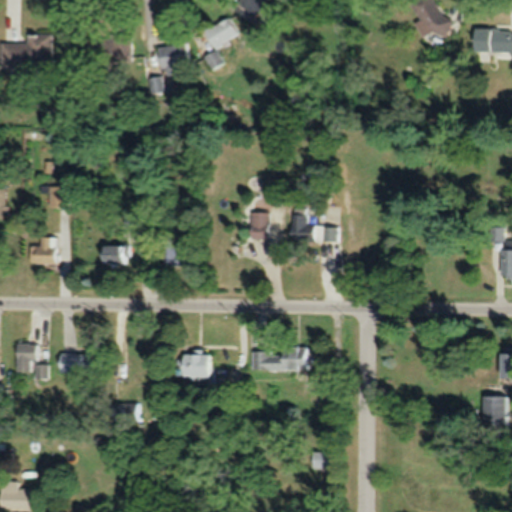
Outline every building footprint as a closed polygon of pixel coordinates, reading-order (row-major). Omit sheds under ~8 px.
[(266,0),(238,0),(232,9),(251,22),(266,0)] [(415,24),(422,36),(434,30),(437,36),(451,28),(435,0),(410,0),(409,1),(421,21),(415,24)] [(213,50),(203,55),(211,70),(224,63),(215,47),(238,35),(229,18),(203,32),(213,50)] [(511,56),(511,31),(475,30),(474,55),(511,56)] [(53,33),(27,33),(27,42),(1,42),(1,68),(53,68),(53,33)] [(81,58),(116,58),(116,38),(81,38),(81,58)] [(157,46),(161,75),(178,73),(177,65),(191,63),(188,43),(157,46)] [(319,223),(310,223),(310,208),(293,208),(293,240),(319,240),(319,223)] [(272,211),(251,211),(251,238),(272,238),(272,211)] [(340,226),(323,226),(323,240),(340,240),(340,226)] [(32,245),(32,261),(57,261),(57,235),(41,235),(41,245),(32,245)] [(188,252),(180,252),(180,239),(159,239),(159,265),(188,265),(188,252)] [(103,260),(125,260),(125,243),(103,243),(103,260)] [(511,247),(501,247),(501,275),(511,274),(511,247)] [(16,371),(31,371),(31,361),(39,361),(39,342),(16,343),(16,371)] [(252,348),(252,369),(311,369),(311,348),(252,348)] [(511,351),(500,352),(500,378),(511,377),(511,351)] [(61,371),(97,371),(97,352),(61,352),(61,371)] [(213,376),(213,352),(181,352),(181,376),(213,376)] [(483,395),(483,426),(507,426),(507,395),(483,395)] [(314,467),(332,467),(332,451),(314,451),(314,467)] [(0,510),(32,510),(33,487),(0,487),(0,510)]
